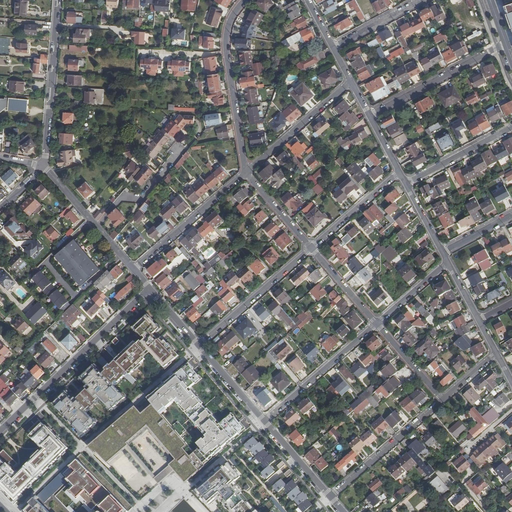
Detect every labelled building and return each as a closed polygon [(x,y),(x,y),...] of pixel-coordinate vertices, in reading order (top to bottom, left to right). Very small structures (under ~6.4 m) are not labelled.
[(27,0),(16,0),(16,12),(27,13),(27,8),(27,6),(27,0)] [(138,10),(141,10),(141,0),(123,0),(123,7),(129,7),(139,8),(138,10)] [(163,1),(156,1),(156,6),(155,11),(170,12),(171,9),(171,0),(168,0),(166,0),(166,2),(163,1)] [(183,0),(183,10),(196,10),(196,0),(183,0)] [(270,0),(260,0),(258,2),(265,11),(274,3),(270,0)] [(324,13),(326,15),(337,9),(336,7),(338,6),(337,3),(334,4),(332,0),(331,0),(324,4),(328,11),(324,13)] [(350,14),(351,17),(354,15),(362,11),(355,0),(353,0),(348,3),(352,10),(355,8),(356,11),(350,14)] [(382,0),(379,0),(373,4),(377,12),(386,7),(382,0)] [(288,15),(291,21),(301,15),(300,12),(301,11),(297,4),(296,5),(294,2),(286,5),(288,8),(291,13),(288,15)] [(436,6),(431,8),(431,9),(436,18),(438,22),(446,18),(441,8),(438,10),(436,6)] [(222,10),(210,8),(207,25),(217,27),(220,15),(221,15),(222,10)] [(434,19),(436,18),(431,9),(429,10),(428,8),(419,13),(422,18),(424,21),(433,16),(434,19)] [(257,26),(263,14),(254,9),(251,15),(247,21),(257,26)] [(471,11),(473,18),(480,16),(478,9),(471,11)] [(358,22),(365,17),(362,11),(354,15),(358,22)] [(77,13),(68,12),(68,15),(68,22),(82,23),(83,17),(77,17),(77,13)] [(309,25),(303,16),(295,21),(295,22),(291,24),(294,28),(297,26),(299,28),(303,26),(304,28),(309,25)] [(352,25),(349,18),(344,20),(337,25),(334,26),(337,30),(341,28),(342,30),(352,25)] [(416,31),(426,26),(424,21),(422,18),(411,23),(414,29),(416,31)] [(29,22),(26,21),(25,28),(28,29),(28,30),(36,31),(36,27),(37,22),(29,21),(29,22)] [(257,26),(247,21),(244,28),(256,33),(259,28),(257,26)] [(410,22),(399,29),(401,31),(404,37),(412,33),(411,31),(414,29),(411,23),(410,22)] [(454,24),(442,30),(444,32),(455,26),(454,24)] [(301,32),(301,31),(300,32),(296,34),(287,39),(291,45),(295,43),(293,40),(302,35),(306,42),(316,36),(312,26),(301,32)] [(256,33),(244,28),(243,37),(255,39),(256,33)] [(76,36),(75,41),(87,42),(87,37),(90,38),(90,37),(90,29),(85,29),(78,29),(78,34),(76,34),(76,36)] [(174,29),(173,39),(185,40),(186,30),(182,30),(178,29),(178,30),(175,29),(174,29)] [(482,29),(474,32),(474,34),(468,37),(469,40),(484,33),(482,29)] [(387,30),(375,36),(377,39),(379,43),(392,36),(389,30),(388,31),(387,30)] [(401,31),(395,34),(400,42),(401,41),(405,47),(408,45),(404,37),(401,31)] [(136,37),(136,44),(145,45),(146,33),(133,32),(133,34),(133,37),(136,37)] [(435,42),(446,36),(444,32),(438,35),(433,38),(435,42)] [(204,36),(202,36),(202,40),(200,40),(200,45),(205,46),(205,49),(209,49),(209,48),(215,48),(215,41),(214,41),(214,37),(204,36)] [(478,42),(473,44),(475,49),(489,42),(487,38),(478,42)] [(28,41),(19,39),(17,48),(28,50),(29,47),(29,44),(27,44),(28,41)] [(248,40),(237,39),(237,43),(236,47),(247,48),(248,40)] [(367,44),(370,49),(379,44),(379,43),(377,39),(367,44)] [(460,43),(452,47),(455,54),(457,54),(458,57),(468,52),(465,46),(463,47),(460,43)] [(380,57),(381,58),(385,56),(378,45),(376,47),(377,48),(375,49),(379,58),(380,57)] [(348,54),(350,59),(359,55),(357,50),(354,51),(353,50),(348,53),(348,54)] [(404,50),(387,59),(389,62),(400,56),(405,53),(404,50)] [(251,55),(251,51),(240,51),(241,57),(242,61),(242,65),(253,64),(251,55)] [(433,66),(444,60),(440,51),(428,57),(433,66)] [(322,52),(298,65),(301,71),(318,62),(318,61),(325,57),(322,52)] [(447,62),(457,57),(455,54),(454,54),(452,52),(444,56),(447,62)] [(350,59),(357,71),(366,67),(364,63),(359,55),(350,59)] [(41,62),(48,63),(48,59),(41,58),(35,57),(34,72),(40,72),(40,67),(41,62)] [(149,58),(148,59),(146,59),(146,60),(142,60),(141,69),(148,69),(148,74),(157,75),(157,69),(163,70),(164,61),(159,61),(159,59),(157,59),(156,58),(155,57),(154,57),(153,57),(152,57),(151,57),(150,57),(149,58)] [(217,68),(216,57),(206,58),(208,75),(209,75),(218,74),(219,74),(218,69),(217,68)] [(177,59),(176,60),(174,60),(174,61),(170,61),(169,70),(175,70),(175,76),(184,76),(184,71),(191,71),(191,63),(187,62),(187,61),(185,61),(184,60),(183,59),(182,59),(181,58),(180,58),(179,58),(178,59),(177,59)] [(427,58),(421,61),(425,70),(432,66),(427,58)] [(80,61),(71,60),(70,63),(68,63),(68,64),(67,66),(68,66),(70,67),(70,70),(79,71),(79,66),(82,67),(83,61),(80,61)] [(243,77),(243,78),(247,77),(252,77),(263,75),(265,75),(264,67),(262,67),(261,62),(253,64),(254,72),(251,72),(250,71),(249,71),(247,71),(246,72),(247,73),(243,74),(242,74),(241,75),(242,76),(242,77),(243,78),(243,77)] [(491,62),(480,68),(482,73),(485,77),(496,71),(491,62)] [(418,63),(407,69),(412,78),(416,76),(416,75),(418,73),(419,74),(422,72),(418,63)] [(407,69),(405,66),(394,72),(398,79),(400,83),(407,79),(407,80),(412,78),(407,69)] [(371,76),(366,67),(357,71),(360,78),(362,77),(363,80),(366,79),(366,80),(368,79),(367,78),(371,76)] [(330,83),(337,80),(334,74),(335,73),(333,69),(320,77),(327,88),(331,85),(330,83)] [(474,87),(486,81),(485,77),(482,73),(470,80),(473,85),(474,87)] [(209,75),(212,92),(221,91),(218,74),(209,75)] [(82,85),(83,76),(69,75),(69,80),(69,84),(82,85)] [(249,87),(247,77),(243,78),(241,78),(242,85),(243,88),(243,91),(246,90),(252,89),(251,86),(249,87)] [(367,84),(372,93),(385,86),(380,77),(367,84)] [(397,88),(402,86),(400,83),(398,79),(385,86),(372,93),(375,100),(391,92),(389,89),(396,85),(397,88)] [(468,87),(473,85),(470,80),(470,79),(465,81),(468,87)] [(24,82),(11,81),(10,91),(24,92),(24,88),(24,82)] [(293,88),(289,91),(302,106),(309,100),(314,96),(303,83),(295,90),(293,88)] [(440,96),(446,108),(461,100),(454,87),(449,90),(449,91),(440,96)] [(104,94),(104,89),(89,89),(89,92),(86,92),(86,96),(85,103),(95,103),(95,100),(97,100),(97,103),(103,104),(103,94),(104,94)] [(259,104),(257,89),(252,89),(246,90),(247,99),(248,105),(259,104)] [(223,96),(222,91),(221,91),(212,92),(212,93),(211,93),(211,94),(210,95),(211,101),(215,101),(216,105),(224,104),(223,100),(225,100),(224,95),(223,96)] [(476,94),(466,99),(469,106),(481,100),(480,98),(478,99),(476,94)] [(16,96),(5,95),(4,100),(0,99),(0,113),(6,108),(8,108),(8,111),(27,112),(28,106),(28,100),(16,99),(16,96)] [(430,109),(428,106),(433,104),(429,97),(416,103),(419,109),(415,111),(418,117),(422,115),(422,114),(430,109)] [(340,113),(342,115),(348,111),(351,108),(345,101),(340,105),(336,108),(335,108),(333,109),(338,115),(340,113)] [(511,101),(501,107),(506,116),(511,112),(511,101)] [(294,105),(283,114),(291,123),(297,118),(301,114),(294,105)] [(492,121),(504,115),(499,106),(487,112),(492,121)] [(247,118),(248,125),(264,123),(266,119),(258,120),(256,107),(246,109),(247,118)] [(342,115),(342,116),(345,119),(347,118),(351,123),(346,127),(349,130),(354,125),(360,121),(353,112),(350,114),(348,111),(342,115)] [(77,113),(64,112),(64,117),(64,122),(76,123),(77,113)] [(219,114),(204,116),(206,125),(220,123),(219,114)] [(274,114),(267,120),(270,123),(274,120),(277,117),(274,114)] [(485,115),(476,119),(477,121),(482,130),(490,126),(485,115)] [(180,116),(174,123),(182,129),(182,130),(185,126),(187,124),(194,124),(195,117),(184,117),(184,119),(180,116)] [(385,124),(381,126),(383,130),(397,122),(393,116),(384,121),(385,124)] [(315,127),(321,134),(331,125),(325,118),(319,123),(315,127)] [(453,126),(460,140),(466,137),(462,130),(468,127),(465,120),(453,126)] [(179,132),(182,129),(174,123),(172,121),(164,130),(171,136),(173,138),(176,134),(178,132),(179,132)] [(474,135),(482,130),(477,121),(469,125),(474,135)] [(432,132),(442,127),(440,122),(430,127),(432,132)] [(398,123),(389,128),(394,137),(401,133),(398,129),(401,128),(398,123)] [(222,138),(223,142),(230,140),(228,126),(222,127),(222,129),(218,130),(219,139),(222,138)] [(169,139),(171,136),(164,130),(163,130),(161,132),(169,139)] [(159,131),(152,139),(152,140),(154,141),(161,132),(159,131)] [(161,132),(154,141),(155,142),(162,148),(164,145),(166,142),(167,143),(168,142),(170,140),(169,139),(161,132)] [(266,133),(250,135),(251,141),(252,146),(264,144),(263,140),(267,140),(266,133)] [(450,133),(437,140),(443,150),(451,145),(452,147),(456,144),(450,133)] [(34,141),(30,134),(18,142),(23,148),(24,147),(27,151),(37,145),(34,141)] [(74,144),(74,134),(60,134),(60,138),(62,138),(62,140),(62,144),(74,144)] [(407,141),(404,134),(394,139),(398,146),(407,141)] [(345,144),(341,136),(337,140),(345,150),(354,145),(355,147),(364,143),(360,136),(356,138),(345,144)] [(159,154),(163,149),(162,148),(155,142),(150,148),(146,153),(154,160),(159,154)] [(292,148),(288,143),(286,145),(295,156),(300,161),(303,159),(300,155),(305,150),(298,142),(297,143),(292,148)] [(422,154),(415,143),(406,148),(408,152),(410,155),(412,159),(422,154)] [(498,161),(509,155),(509,154),(505,146),(494,152),(495,155),(498,161)] [(75,156),(75,150),(61,151),(61,156),(62,156),(62,159),(58,160),(58,163),(59,166),(70,165),(70,162),(73,162),(73,156),(75,156)] [(491,150),(481,155),(483,158),(487,166),(496,162),(493,156),(494,156),(493,156),(491,150)] [(281,156),(278,159),(282,164),(290,158),(285,152),(281,156)] [(374,153),(369,157),(377,167),(382,163),(377,157),(374,153)] [(427,160),(424,153),(422,154),(412,159),(416,166),(427,160)] [(327,155),(321,161),(324,164),(330,159),(327,155)] [(293,159),(303,170),(305,168),(300,161),(295,156),(293,159)] [(181,166),(186,161),(185,160),(183,157),(178,163),(181,166)] [(315,157),(308,163),(313,170),(320,164),(315,157)] [(344,164),(339,158),(336,161),(341,167),(344,164)] [(477,172),(488,167),(487,166),(483,158),(472,164),(473,165),(477,172)] [(126,177),(132,182),(135,179),(140,173),(142,171),(138,167),(138,166),(133,162),(126,170),(130,173),(126,177)] [(140,164),(143,169),(142,171),(140,173),(148,180),(151,176),(154,173),(142,162),(140,164)] [(363,179),(367,176),(367,175),(364,172),(359,166),(356,163),(348,169),(359,183),(363,179)] [(259,174),(266,182),(270,178),(276,173),(270,165),(266,169),(259,174)] [(467,182),(478,176),(477,172),(473,165),(462,171),(467,182)] [(326,166),(313,177),(315,179),(325,170),(328,168),(326,166)] [(370,167),(364,172),(367,175),(369,173),(375,180),(378,178),(377,176),(379,175),(380,176),(382,174),(384,173),(378,166),(377,167),(373,170),(370,167)] [(221,167),(214,174),(220,181),(225,177),(228,175),(221,167)] [(461,186),(468,182),(467,182),(462,171),(460,167),(452,171),(455,177),(456,176),(461,186)] [(286,177),(280,169),(276,173),(270,178),(275,183),(279,188),(285,183),(283,180),(286,177)] [(19,178),(12,170),(2,180),(9,187),(14,182),(19,178)] [(317,182),(328,173),(325,170),(315,179),(317,182)] [(148,180),(140,173),(135,179),(143,186),(146,182),(148,180)] [(216,184),(220,181),(214,174),(206,181),(212,188),(216,184)] [(439,187),(435,189),(436,190),(450,182),(446,175),(436,181),(439,187)] [(341,188),(347,195),(352,191),(354,189),(356,191),(359,188),(350,177),(339,186),(341,188)] [(206,192),(210,189),(202,179),(197,183),(192,187),(199,195),(204,190),(206,192)] [(87,182),(79,189),(83,194),(87,199),(95,192),(87,182)] [(451,185),(450,182),(436,190),(439,196),(443,194),(441,191),(451,185)] [(325,190),(319,183),(313,189),(319,196),(325,190)] [(52,192),(44,184),(41,186),(40,187),(41,188),(37,192),(44,199),(52,192)] [(425,195),(435,189),(434,187),(431,189),(428,185),(420,189),(423,194),(425,195)] [(505,185),(493,192),(499,203),(510,196),(505,185)] [(197,201),(201,197),(199,195),(192,187),(191,186),(184,193),(194,204),(197,201)] [(241,204),(252,194),(248,191),(247,189),(246,190),(245,189),(243,190),(242,188),(237,193),(238,194),(236,195),(235,196),(241,204)] [(343,200),(348,196),(347,195),(341,188),(333,195),(340,203),(343,200)] [(433,199),(439,196),(436,190),(435,189),(425,195),(425,196),(424,197),(425,199),(430,196),(432,197),(433,199)] [(391,201),(393,203),(401,196),(396,190),(391,194),(386,199),(389,202),(391,201)] [(289,193),(283,199),(288,205),(291,208),(292,208),(295,211),(303,204),(296,196),(294,198),(289,193)] [(29,216),(41,205),(33,196),(28,200),(29,201),(26,204),(25,203),(24,204),(21,207),(29,216)] [(180,197),(172,204),(177,210),(180,214),(185,210),(188,207),(180,197)] [(475,222),(482,218),(478,210),(481,208),(480,206),(475,197),(470,200),(472,204),(467,206),(471,215),(475,222)] [(152,203),(149,199),(143,206),(140,209),(144,213),(147,210),(152,203)] [(249,213),(256,207),(253,204),(250,200),(247,203),(246,202),(243,205),(249,213)] [(485,214),(496,208),(492,200),(480,206),(481,208),(485,214)] [(442,204),(441,202),(433,206),(439,218),(449,213),(449,212),(444,203),(442,204)] [(94,203),(88,209),(92,213),(98,207),(94,203)] [(171,203),(161,212),(165,217),(168,221),(172,217),(170,216),(172,215),(177,210),(172,204),(171,203)] [(308,215),(307,216),(311,221),(315,226),(325,217),(326,219),(328,217),(325,213),(323,215),(317,208),(312,203),(310,205),(303,210),(308,215)] [(395,207),(393,204),(385,210),(388,214),(390,216),(397,209),(395,207)] [(372,207),(368,210),(377,220),(377,221),(383,215),(374,205),(372,207)] [(99,211),(94,217),(95,219),(98,222),(108,210),(104,207),(100,212),(99,211)] [(126,219),(117,209),(109,216),(114,221),(113,222),(115,224),(117,226),(126,219)] [(372,224),(377,220),(368,210),(366,212),(364,214),(366,216),(367,217),(372,224)] [(144,215),(139,211),(130,221),(132,223),(134,220),(137,223),(144,215)] [(257,222),(259,225),(268,217),(266,214),(262,211),(256,217),(259,220),(257,222)] [(74,216),(71,212),(68,214),(71,217),(70,218),(72,221),(73,220),(76,223),(78,220),(74,216)] [(214,230),(225,221),(223,219),(216,212),(211,216),(206,221),(207,222),(214,230)] [(399,213),(392,219),(395,222),(396,221),(402,216),(399,213)] [(408,216),(405,213),(402,216),(396,221),(404,229),(405,227),(408,225),(411,222),(408,218),(407,217),(408,216)] [(455,224),(449,213),(439,218),(445,229),(446,229),(455,224)] [(390,222),(384,228),(386,230),(395,222),(392,219),(390,216),(388,214),(386,217),(390,222)] [(468,227),(475,223),(475,222),(471,215),(459,222),(462,227),(467,224),(468,227)] [(22,222),(16,216),(10,222),(3,228),(12,237),(14,236),(25,236),(26,237),(28,237),(28,236),(29,235),(31,237),(33,235),(24,224),(23,225),(21,223),(22,222)] [(363,220),(360,223),(368,233),(375,227),(372,224),(367,217),(363,220)] [(164,222),(157,228),(160,232),(162,234),(166,231),(170,228),(167,225),(164,222)] [(203,227),(198,231),(204,238),(211,232),(214,235),(217,233),(214,230),(207,222),(204,224),(205,225),(203,227)] [(274,222),(265,230),(272,237),(280,230),(277,226),(274,222)] [(347,232),(348,234),(357,226),(355,225),(347,232)] [(156,236),(160,232),(157,228),(155,226),(148,232),(153,238),(156,236)] [(341,239),(346,245),(361,232),(357,226),(348,234),(347,235),(341,239)] [(410,232),(405,227),(404,229),(397,234),(405,243),(413,236),(410,232)] [(51,229),(50,228),(44,233),(52,242),(59,235),(52,228),(51,229)] [(71,229),(65,234),(66,235),(69,238),(74,232),(71,229)] [(197,244),(204,238),(198,231),(196,229),(193,232),(187,238),(194,246),(195,248),(198,246),(197,244)] [(448,232),(446,229),(445,229),(438,233),(440,237),(448,232)] [(115,231),(110,236),(114,240),(119,234),(115,231)] [(289,237),(284,231),(275,239),(284,250),(293,242),(289,237)] [(450,236),(448,232),(440,237),(442,241),(450,236)] [(139,245),(145,240),(139,233),(127,242),(131,247),(134,251),(140,247),(139,245)] [(58,248),(63,243),(69,238),(66,235),(61,241),(56,245),(58,248)] [(196,253),(198,251),(195,248),(194,246),(193,247),(186,238),(184,240),(183,241),(192,251),(193,250),(196,253)] [(44,247),(37,239),(24,251),(30,257),(37,251),(40,252),(44,247)] [(333,250),(336,253),(337,252),(342,248),(339,245),(341,244),(337,239),(334,242),(333,243),(335,245),(332,248),(333,250)] [(511,247),(508,239),(500,243),(505,252),(506,254),(511,250),(511,247)] [(75,241),(56,257),(81,287),(100,270),(75,241)] [(378,246),(375,248),(376,249),(380,254),(382,253),(391,245),(388,242),(380,249),(378,246)] [(497,256),(505,252),(500,243),(492,248),(497,256)] [(389,261),(398,254),(396,251),(391,245),(382,253),(389,261)] [(341,261),(345,265),(347,263),(353,259),(343,247),(342,248),(337,252),(336,253),(336,254),(340,259),(339,259),(341,261)] [(167,256),(173,263),(183,254),(177,248),(174,251),(174,250),(170,253),(167,256)] [(267,259),(272,265),(276,261),(278,259),(280,256),(274,248),(264,256),(267,259)] [(375,258),(380,254),(376,249),(371,253),(375,258)] [(428,250),(416,259),(423,268),(429,263),(434,258),(431,254),(428,250)] [(490,258),(486,250),(472,258),(475,263),(477,262),(480,261),(481,263),(479,264),(483,271),(492,266),(488,259),(490,258)] [(170,273),(187,259),(183,254),(173,263),(168,266),(166,268),(170,273)] [(211,261),(208,263),(213,268),(218,263),(222,259),(218,255),(215,257),(216,258),(212,262),(211,261)] [(17,257),(9,264),(15,271),(24,262),(18,256),(17,257)] [(365,268),(355,256),(353,259),(347,263),(350,267),(353,270),(352,271),(353,273),(356,276),(365,268)] [(223,268),(227,264),(222,259),(218,263),(223,268)] [(161,263),(159,264),(158,262),(150,269),(147,271),(154,278),(166,268),(168,266),(163,260),(161,263)] [(258,260),(251,267),(258,275),(261,272),(265,269),(258,260)] [(194,262),(192,264),(200,273),(204,271),(195,261),(194,262)] [(208,263),(204,267),(208,271),(213,268),(208,263)] [(406,263),(397,271),(398,272),(407,264),(406,263)] [(413,279),(417,276),(407,264),(398,272),(407,282),(410,279),(410,280),(411,279),(412,280),(413,279)] [(117,266),(115,268),(113,266),(95,284),(100,290),(102,292),(106,288),(105,287),(111,281),(112,282),(115,279),(117,280),(124,273),(121,270),(117,266)] [(251,277),(253,275),(247,268),(240,274),(237,276),(239,279),(240,280),(241,279),(244,283),(247,280),(249,282),(251,280),(252,279),(251,277)] [(292,279),(298,286),(306,279),(311,274),(306,268),(303,270),(296,276),(292,279)] [(65,314),(72,306),(68,302),(69,302),(58,290),(57,291),(51,284),(52,284),(41,272),(40,272),(37,269),(28,277),(31,281),(32,280),(43,291),(43,292),(49,298),(60,310),(61,309),(65,314)] [(321,274),(317,270),(311,274),(306,279),(309,284),(313,280),(316,284),(324,278),(321,274)] [(201,278),(196,282),(187,271),(181,275),(195,291),(205,282),(201,278)] [(236,282),(239,279),(237,276),(235,274),(232,271),(229,273),(231,275),(224,281),(231,288),(235,284),(237,283),(236,282)] [(498,274),(505,285),(508,284),(501,272),(499,274),(498,274)] [(479,273),(469,278),(472,283),(474,287),(484,282),(479,273)] [(0,282),(6,288),(13,281),(6,274),(2,278),(0,280),(0,282)] [(161,286),(164,290),(172,284),(165,275),(157,282),(161,286)] [(437,286),(435,287),(439,296),(440,296),(451,290),(447,281),(445,278),(438,283),(439,285),(437,286)] [(487,282),(486,280),(484,282),(474,287),(479,297),(487,292),(484,288),(486,287),(484,284),(487,282)] [(6,288),(8,291),(16,284),(16,283),(13,281),(6,288)] [(234,295),(235,294),(231,288),(224,281),(220,283),(225,289),(218,294),(222,299),(224,301),(229,307),(234,303),(237,300),(234,295)] [(132,284),(131,283),(119,293),(116,297),(119,300),(123,297),(134,286),(132,284)] [(202,297),(212,288),(209,284),(205,287),(204,286),(196,292),(199,295),(197,296),(192,301),(193,302),(194,303),(202,297)] [(311,292),(319,301),(328,294),(323,289),(319,284),(311,292)] [(177,286),(168,294),(172,298),(175,302),(184,294),(177,286)] [(281,303),(289,296),(288,295),(282,287),(277,291),(273,295),(281,303)] [(382,289),(371,298),(378,306),(383,302),(388,297),(382,289)] [(500,292),(498,289),(484,296),(488,303),(501,295),(500,292)] [(98,294),(105,302),(106,301),(104,299),(107,296),(102,292),(100,290),(97,293),(98,294)] [(445,296),(450,305),(456,302),(457,301),(454,295),(451,290),(440,296),(442,298),(445,296)] [(335,292),(330,296),(336,304),(341,299),(338,295),(335,292)] [(93,299),(93,300),(100,307),(103,305),(105,302),(98,294),(93,299)] [(204,300),(202,297),(194,303),(185,312),(189,317),(194,322),(201,316),(194,308),(204,300)] [(341,309),(342,311),(347,306),(349,304),(346,302),(344,299),(337,306),(341,309)] [(100,307),(93,300),(84,308),(92,317),(96,313),(101,308),(100,307)] [(480,302),(482,308),(488,305),(486,300),(480,302)] [(228,310),(222,303),(220,301),(211,309),(209,311),(211,314),(213,312),(217,317),(220,314),(221,315),(224,313),(228,310)] [(276,316),(278,315),(280,313),(283,310),(284,310),(277,302),(274,304),(273,302),(272,303),(270,305),(271,306),(269,308),(276,316)] [(458,306),(456,302),(450,305),(447,307),(451,315),(460,310),(458,306)] [(48,312),(39,303),(26,316),(35,325),(41,319),(48,312)] [(418,305),(416,307),(424,316),(428,312),(420,303),(418,305)] [(322,316),(324,318),(335,307),(335,306),(333,304),(322,316)] [(60,318),(68,326),(71,324),(72,325),(76,321),(77,319),(76,317),(81,312),(73,305),(72,306),(65,314),(60,318)] [(341,312),(344,315),(351,310),(347,306),(342,311),(341,312)] [(259,310),(256,313),(264,322),(271,315),(263,307),(259,310)] [(337,310),(335,307),(324,318),(327,318),(332,313),(333,313),(337,310)] [(282,316),(289,325),(293,330),(298,326),(295,322),(294,321),(293,322),(283,310),(280,313),(278,315),(280,318),(282,316)] [(301,320),(303,322),(308,318),(305,314),(303,312),(296,319),(295,317),(292,319),(294,321),(295,322),(297,320),(299,322),(301,320)] [(354,312),(346,319),(355,329),(362,322),(358,317),(354,312)] [(407,313),(404,315),(414,326),(427,328),(425,326),(422,322),(419,319),(417,321),(409,312),(407,313)] [(402,327),(407,332),(409,331),(414,327),(403,314),(399,318),(395,321),(401,328),(402,327)] [(165,368),(179,356),(170,346),(165,340),(163,342),(160,338),(159,340),(153,334),(159,328),(150,318),(149,319),(146,316),(142,319),(143,320),(139,323),(134,327),(137,331),(142,337),(143,336),(146,338),(142,342),(141,341),(140,341),(137,344),(135,342),(130,347),(129,347),(130,348),(122,356),(121,355),(115,360),(130,375),(135,370),(135,369),(140,364),(141,364),(146,360),(142,356),(148,350),(151,353),(152,352),(155,355),(154,356),(165,368)] [(282,316),(280,318),(288,326),(289,325),(282,316)] [(454,320),(459,328),(467,324),(464,319),(462,316),(454,320)] [(30,327),(21,317),(16,321),(18,323),(16,324),(14,326),(22,334),(30,327)] [(259,328),(261,325),(254,317),(251,319),(259,328)] [(310,320),(308,318),(303,322),(298,326),(300,329),(310,320)] [(260,332),(248,319),(242,324),(236,329),(244,339),(252,332),(255,336),(260,332)] [(449,323),(447,320),(433,328),(436,331),(449,323)] [(457,329),(461,337),(462,337),(462,336),(466,335),(471,332),(469,328),(475,324),(474,323),(473,321),(467,324),(459,328),(457,329)] [(502,322),(495,326),(499,334),(506,331),(502,322)] [(347,334),(351,330),(346,324),(336,333),(342,339),(347,334)] [(434,338),(438,334),(436,331),(433,328),(429,332),(434,338)] [(224,339),(216,346),(219,351),(223,355),(240,340),(233,331),(224,339)] [(418,342),(409,331),(407,332),(406,333),(402,337),(406,342),(411,348),(418,342)] [(41,343),(40,344),(48,352),(50,355),(56,350),(60,346),(46,332),(43,334),(37,341),(38,343),(39,341),(41,343)] [(284,332),(275,340),(278,344),(283,340),(287,336),(284,332)] [(78,343),(70,335),(62,343),(70,351),(74,347),(78,343)] [(325,342),(323,345),(329,352),(335,347),(337,345),(339,342),(333,336),(331,338),(330,338),(325,342)] [(374,336),(366,343),(373,351),(380,344),(377,340),(374,336)] [(462,336),(462,337),(461,337),(455,343),(458,347),(464,351),(470,348),(474,346),(471,341),(469,339),(466,341),(462,336)] [(440,351),(428,337),(414,349),(416,351),(419,354),(424,350),(431,359),(440,351)] [(275,340),(265,348),(266,349),(268,352),(272,349),(278,344),(275,340)] [(292,350),(283,340),(278,344),(282,348),(275,353),(272,349),(268,352),(274,359),(277,362),(280,359),(281,360),(283,358),(292,350)] [(0,364),(6,359),(4,357),(10,351),(2,342),(0,343),(0,364)] [(39,345),(36,342),(31,348),(33,351),(39,345)] [(451,352),(458,347),(455,343),(450,347),(448,349),(451,352)] [(482,346),(480,343),(474,346),(470,348),(472,352),(473,351),(476,356),(479,355),(480,357),(483,355),(482,353),(485,352),(484,349),(483,347),(480,349),(479,347),(482,346)] [(314,344),(304,353),(310,360),(312,359),(316,356),(320,351),(314,344)] [(389,353),(385,348),(378,353),(388,364),(389,362),(394,358),(389,353)] [(51,364),(55,360),(50,355),(48,352),(39,361),(46,369),(51,364)] [(366,366),(374,358),(374,357),(373,355),(372,356),(370,353),(365,357),(364,356),(363,357),(360,359),(366,366)] [(97,361),(105,369),(109,364),(101,356),(97,361)] [(461,356),(451,364),(457,370),(461,366),(466,362),(461,356)] [(441,364),(443,362),(439,357),(427,367),(432,373),(435,371),(440,377),(443,380),(440,382),(444,386),(453,378),(441,364)] [(238,370),(242,374),(243,374),(250,368),(243,358),(235,366),(238,370)] [(298,358),(290,365),(297,373),(301,369),(305,366),(298,358)] [(114,359),(109,364),(105,369),(101,373),(93,365),(88,370),(85,373),(84,373),(79,378),(87,386),(85,388),(87,389),(82,394),(81,395),(77,399),(75,398),(73,399),(65,391),(51,404),(55,408),(56,408),(57,409),(57,410),(64,418),(66,416),(70,420),(68,422),(76,430),(76,429),(78,431),(82,435),(87,431),(87,430),(90,427),(91,428),(97,423),(87,413),(85,411),(90,407),(91,408),(96,404),(94,402),(99,398),(100,400),(111,411),(117,406),(116,405),(119,402),(120,403),(126,398),(121,393),(121,394),(119,392),(114,387),(124,377),(132,385),(136,381),(130,375),(115,360),(114,359)] [(359,378),(367,370),(359,361),(355,365),(350,369),(359,378)] [(380,370),(389,380),(394,375),(397,372),(394,367),(389,362),(388,364),(380,370)] [(226,444),(244,428),(234,417),(234,418),(231,415),(219,425),(218,426),(215,424),(217,422),(211,416),(210,417),(205,411),(200,406),(195,399),(196,399),(191,392),(189,393),(187,391),(188,389),(200,379),(198,376),(188,364),(151,396),(152,397),(149,400),(158,411),(165,405),(166,406),(172,401),(170,400),(173,397),(174,399),(195,423),(197,422),(203,430),(202,431),(205,435),(206,436),(204,439),(202,437),(197,442),(199,445),(193,451),(203,463),(208,459),(208,460),(226,444)] [(38,366),(31,372),(37,379),(41,376),(44,373),(38,366)] [(247,379),(253,385),(258,381),(259,380),(262,377),(252,366),(250,368),(243,374),(247,379)] [(342,369),(339,371),(347,380),(350,378),(352,380),(354,378),(344,366),(342,369)] [(31,372),(22,381),(28,388),(33,384),(37,379),(31,372)] [(490,374),(485,379),(488,383),(494,390),(495,389),(498,386),(493,380),(495,378),(494,377),(496,375),(493,372),(490,374)] [(273,377),(266,382),(273,390),(276,388),(279,392),(284,388),(291,383),(282,373),(275,379),(273,377)] [(9,380),(4,374),(0,378),(6,384),(9,380)] [(241,375),(251,387),(253,385),(247,379),(243,374),(242,374),(241,375)] [(398,379),(394,375),(389,380),(380,387),(388,397),(389,396),(400,387),(402,385),(398,379)] [(336,383),(332,386),(333,386),(335,389),(339,393),(348,385),(341,378),(339,380),(338,381),(336,383)] [(485,386),(488,383),(485,379),(484,378),(478,383),(475,385),(479,390),(485,386)] [(413,383),(409,379),(402,385),(400,387),(404,391),(413,383)] [(22,383),(13,392),(19,399),(21,397),(22,394),(23,393),(27,389),(22,383)] [(488,383),(485,386),(491,393),(494,390),(488,383)] [(501,384),(495,389),(497,392),(504,387),(501,384)] [(472,405),(481,397),(472,387),(470,389),(469,390),(466,392),(463,395),(472,405)] [(13,393),(8,388),(0,395),(0,396),(5,401),(10,406),(14,401),(17,398),(13,393)] [(270,392),(266,388),(257,396),(260,401),(265,406),(272,400),(267,395),(270,392)] [(420,388),(410,397),(416,405),(426,396),(423,392),(420,388)] [(331,402),(340,394),(339,393),(335,389),(328,394),(327,396),(326,397),(331,402)] [(368,389),(358,397),(360,399),(363,402),(367,399),(368,397),(372,394),(368,389)] [(313,394),(308,399),(311,401),(312,400),(315,403),(316,402),(322,398),(316,392),(313,394)] [(499,397),(496,399),(503,407),(510,401),(506,397),(503,393),(501,395),(500,395),(498,396),(499,397)] [(377,407),(368,397),(367,399),(369,401),(375,408),(377,407)] [(413,409),(416,406),(408,397),(401,403),(409,412),(413,409)] [(300,406),(298,408),(305,416),(316,407),(314,405),(311,401),(308,399),(308,398),(306,400),(305,399),(303,401),(299,405),(300,406)] [(148,399),(141,405),(145,411),(142,414),(135,406),(120,420),(119,420),(118,421),(105,432),(98,438),(90,445),(88,447),(92,452),(94,454),(106,465),(107,464),(108,464),(127,448),(129,446),(129,445),(128,443),(147,426),(176,459),(174,461),(157,476),(156,477),(161,482),(163,481),(169,475),(170,474),(171,476),(172,475),(173,474),(174,473),(173,472),(174,470),(185,483),(187,482),(205,466),(205,465),(203,463),(193,451),(160,412),(158,411),(149,400),(148,399)] [(360,399),(351,407),(352,408),(354,410),(357,406),(363,402),(360,399)] [(364,406),(369,401),(367,399),(363,402),(357,406),(354,410),(357,414),(365,407),(364,406)] [(347,411),(341,416),(343,419),(344,418),(349,414),(354,410),(352,408),(351,407),(347,411)] [(479,422),(469,431),(470,433),(475,438),(490,425),(483,416),(474,407),(471,409),(469,411),(479,422)] [(493,407),(491,409),(483,416),(490,425),(500,416),(493,407)] [(283,420),(290,427),(300,417),(294,410),(291,412),(289,413),(290,414),(283,420)] [(395,411),(385,420),(388,423),(392,428),(398,423),(402,420),(395,411)] [(383,428),(388,423),(385,420),(381,415),(371,424),(378,432),(383,428)] [(43,474),(68,448),(46,425),(45,426),(39,420),(27,432),(44,449),(41,452),(40,451),(32,458),(33,459),(31,461),(30,462),(18,474),(13,468),(17,464),(4,450),(0,453),(0,490),(14,505),(16,503),(17,502),(21,498),(23,496),(21,494),(37,479),(37,478),(36,477),(41,472),(42,473),(43,474)] [(436,422),(434,424),(440,432),(444,429),(437,421),(436,422)] [(459,421),(456,423),(463,431),(466,428),(459,421)] [(195,423),(202,431),(203,430),(197,422),(195,423)] [(463,431),(456,423),(454,425),(449,429),(456,437),(463,431)] [(128,443),(129,445),(147,430),(174,461),(176,459),(147,426),(128,443)] [(300,431),(296,427),(288,433),(293,438),(297,443),(304,437),(300,431)] [(336,436),(340,441),(343,439),(334,428),(331,430),(334,433),(337,436),(336,436)] [(373,442),(377,438),(371,430),(360,438),(365,444),(367,446),(373,442)] [(429,447),(437,440),(430,432),(426,435),(422,439),(429,447)] [(504,447),(507,444),(498,433),(495,436),(494,435),(488,440),(496,449),(499,447),(502,445),(503,446),(504,447)] [(359,436),(349,445),(353,450),(357,455),(360,453),(361,452),(360,451),(359,450),(362,447),(365,444),(360,438),(359,436)] [(251,450),(259,443),(256,440),(253,437),(245,445),(250,451),(251,450)] [(412,450),(408,453),(416,462),(420,466),(425,472),(429,477),(435,472),(429,465),(427,466),(417,455),(424,449),(417,440),(413,443),(409,446),(412,450)] [(496,456),(500,453),(496,449),(488,440),(485,443),(484,442),(478,447),(479,447),(488,458),(490,455),(493,453),(495,454),(496,456)] [(262,445),(260,442),(259,443),(251,450),(256,456),(264,449),(265,448),(262,445)] [(127,448),(153,479),(156,477),(129,446),(127,448)] [(319,454),(312,446),(311,446),(306,451),(309,453),(306,456),(303,458),(306,462),(311,467),(314,463),(320,459),(318,456),(319,454)] [(474,454),(470,457),(479,467),(483,464),(482,463),(485,460),(488,458),(479,447),(476,450),(473,452),(474,454)] [(266,452),(264,449),(256,456),(255,457),(260,463),(261,462),(269,455),(266,452)] [(357,455),(353,450),(350,452),(335,466),(339,471),(345,465),(352,459),(354,462),(356,460),(354,458),(357,455)] [(328,455),(326,453),(325,455),(323,456),(320,459),(314,463),(318,468),(321,472),(329,465),(323,459),(328,455)] [(403,457),(398,462),(406,471),(416,462),(408,453),(403,457)] [(108,464),(107,464),(106,465),(94,454),(109,469),(111,467),(108,464)] [(269,455),(261,462),(267,468),(270,466),(276,460),(273,457),(270,454),(269,455)] [(127,511),(129,511),(77,458),(67,467),(68,468),(62,474),(66,478),(66,479),(73,486),(68,491),(76,499),(80,495),(86,502),(85,504),(91,511),(97,506),(100,509),(101,508),(105,511),(104,511),(99,511),(97,511),(95,511),(46,511),(34,499),(23,510),(21,511),(127,511)] [(458,459),(453,463),(461,472),(463,471),(468,467),(471,465),(465,458),(461,462),(458,459)] [(494,465),(492,467),(505,484),(511,478),(511,472),(509,469),(501,459),(494,465)] [(286,464),(283,461),(277,466),(280,469),(286,464)] [(396,480),(406,471),(398,462),(393,467),(389,471),(396,480)] [(214,475),(196,491),(209,506),(218,498),(230,511),(254,511),(240,495),(241,494),(242,494),(233,483),(240,477),(228,463),(214,475)] [(270,466),(267,468),(262,473),(267,479),(275,472),(272,468),(270,466)] [(287,477),(293,473),(290,469),(284,474),(287,477)] [(427,485),(439,498),(448,490),(437,476),(427,485)] [(373,491),(382,484),(378,478),(374,481),(373,480),(371,481),(373,483),(371,484),(369,486),(373,491)] [(482,478),(475,484),(482,491),(484,489),(485,489),(489,485),(482,478)] [(284,487),(286,485),(284,482),(281,479),(273,486),(278,492),(284,487)] [(54,480),(46,487),(53,495),(61,487),(54,480)] [(284,487),(290,493),(297,487),(298,486),(295,483),(292,480),(286,485),(284,487)] [(468,485),(477,495),(482,491),(475,484),(473,481),(468,485)] [(288,495),(293,501),(294,500),(302,493),(299,490),(297,487),(290,493),(288,495)] [(506,497),(505,498),(511,505),(511,493),(508,489),(506,487),(501,491),(506,497)] [(398,492),(394,496),(396,499),(405,491),(402,488),(398,492)] [(294,500),(300,506),(307,499),(308,498),(306,495),(303,492),(302,493),(294,500)] [(373,493),(366,498),(370,502),(374,507),(381,501),(373,493)] [(254,511),(256,511),(241,494),(240,495),(254,511)] [(463,494),(452,504),(458,511),(467,504),(469,501),(463,494)] [(286,511),(272,497),(270,499),(281,511),(286,511)] [(298,507),(303,511),(304,511),(313,505),(310,502),(307,499),(300,506),(298,507)]
